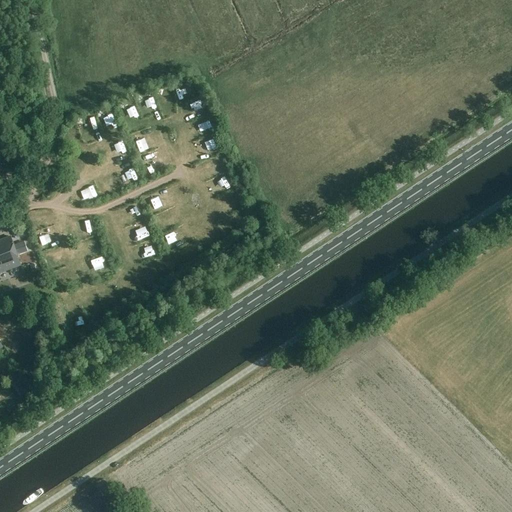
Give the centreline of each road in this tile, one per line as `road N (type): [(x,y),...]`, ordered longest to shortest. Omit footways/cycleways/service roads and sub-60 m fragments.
road 1 (primary): [(0,466),(511,128)]
road 2 (unclassified): [(33,511),(511,196)]
road 3 (track): [(0,223),(29,197),(55,133),(30,0)]
